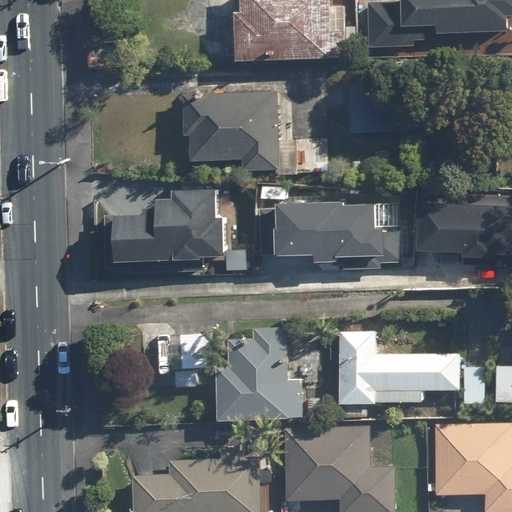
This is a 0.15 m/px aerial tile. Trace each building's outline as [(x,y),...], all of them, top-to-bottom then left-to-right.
[(339,0),(252,0),(252,4),(248,5),(249,53),(354,50),(353,2),(339,3),(339,0)] [(511,0),(375,0),(377,41),(420,40),(419,17),(450,16),(450,26),(511,24),(511,0)] [(422,79),(357,81),(358,131),(424,129),(422,79)] [(285,86),(193,89),(195,130),(200,130),(201,154),(253,152),(253,164),(288,163),(285,86)] [(133,208),(134,256),(242,254),(241,211),(232,211),(231,184),(189,184),(189,197),(170,197),(170,208),(133,208)] [(511,198),(431,194),(428,242),(476,244),(476,249),(507,251),(507,245),(511,245),(511,198)] [(241,361),(227,362),(230,415),(313,410),(311,373),(300,374),(297,322),(263,324),(263,333),(239,334),(241,361)] [(385,326),(349,326),(350,398),(433,397),(433,384),(467,384),(467,399),(493,398),(493,364),(470,364),(470,348),(385,349),(385,326)] [(224,365),(225,334),(183,333),(181,383),(207,384),(208,365),(224,365)] [(511,419),(441,422),(444,491),(495,488),(495,506),(511,505),(511,419)] [(378,421),(293,423),(295,496),(349,494),(349,510),(407,508),(406,461),(379,462),(378,421)] [(178,470),(142,471),(143,511),(269,511),(267,453),(253,454),(253,443),(229,444),(229,455),(177,457),(178,470)]
